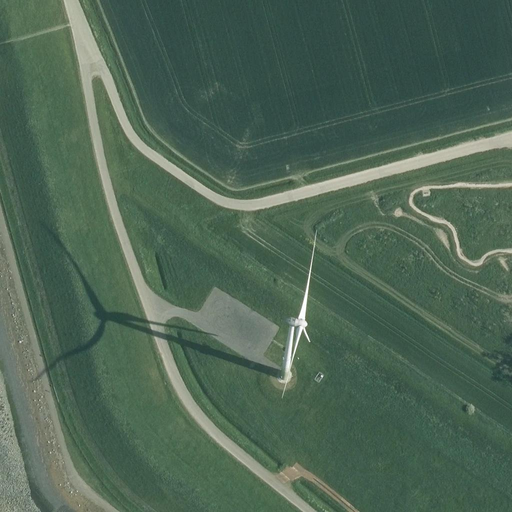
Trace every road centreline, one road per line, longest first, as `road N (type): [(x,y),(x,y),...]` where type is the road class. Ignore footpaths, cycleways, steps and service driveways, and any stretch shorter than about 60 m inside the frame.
road 1 (unclassified): [(310,511),(183,397),(116,219),(77,24)]
road 2 (unclassified): [(77,24),(143,151),(217,201),(264,204),(511,138)]
